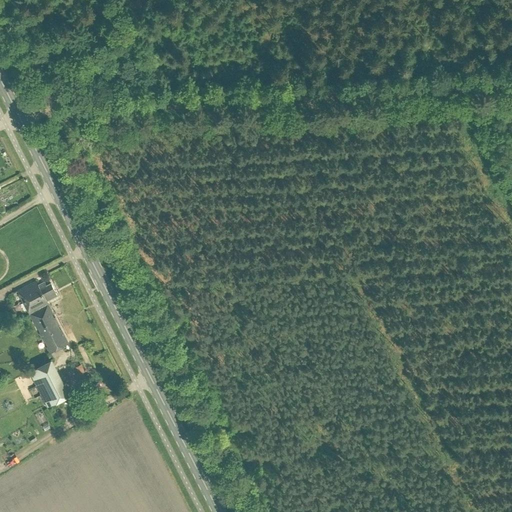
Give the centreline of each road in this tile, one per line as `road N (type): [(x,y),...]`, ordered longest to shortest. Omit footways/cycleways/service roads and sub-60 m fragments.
road 1 (track): [(511,91),(40,113),(125,0)]
road 2 (primary): [(219,511),(0,79)]
